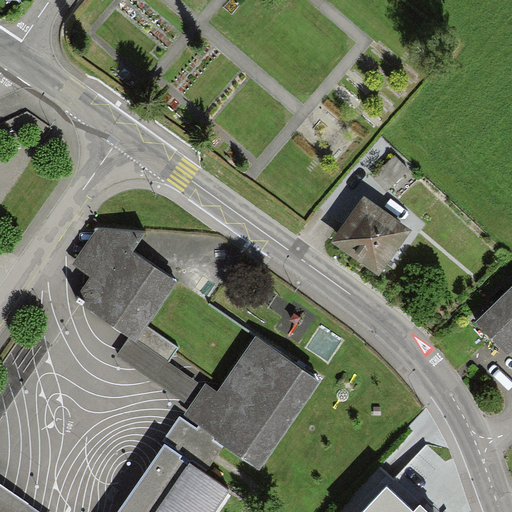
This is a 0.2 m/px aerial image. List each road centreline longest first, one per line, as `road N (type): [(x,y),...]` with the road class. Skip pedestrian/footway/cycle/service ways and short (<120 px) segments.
road 1 (tertiary): [(123,130),(291,250),(414,352),(445,385),(477,445)]
road 2 (residential): [(123,130),(0,308)]
road 3 (tertiary): [(15,55),(123,130)]
